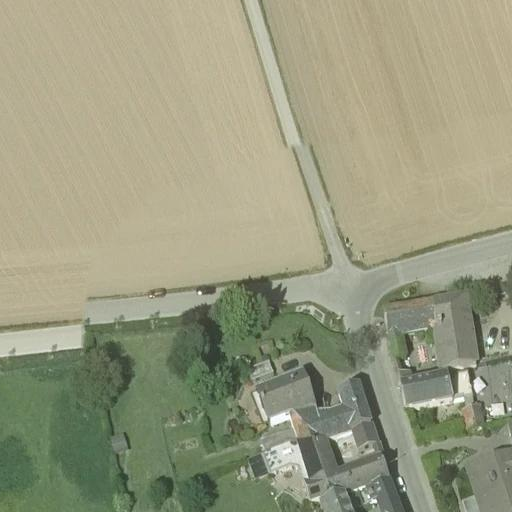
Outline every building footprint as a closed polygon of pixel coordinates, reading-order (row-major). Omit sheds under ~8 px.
[(465,302),(383,316),(390,351),(387,352),(388,356),(391,355),(394,365),(405,362),(401,339),(434,334),(444,378),(476,371),(465,302)] [(269,376),(248,385),(252,395),(273,388),(269,376)] [(400,387),(405,415),(452,406),(464,403),(466,415),(474,412),(467,379),(411,390),(409,378),(398,380),(398,383),(395,384),(396,387),(400,387)] [(294,444),(299,457),(325,447),(335,444),(370,430),(358,391),(338,398),(342,411),(315,419),(303,389),(257,407),(269,439),(290,432),(294,444)] [(466,415),(462,416),(467,435),(483,432),(477,411),(474,412),(466,415)] [(355,446),(359,457),(377,451),(370,430),(335,444),(337,451),(355,446)] [(294,444),(261,456),(265,470),(299,457),(294,444)] [(249,476),(255,495),(299,480),(332,468),(325,447),(299,457),(265,470),(249,476)] [(474,500),(478,511),(511,511),(511,458),(466,474),(474,500)] [(336,480),(332,468),(299,480),(303,491),(309,509),(320,504),(322,510),(344,502),(366,493),(389,485),(381,464),(336,480)] [(379,511),(398,511),(389,485),(366,493),(367,496),(359,499),(363,510),(377,506),(379,511)] [(460,504),(462,511),(478,511),(474,500),(460,504)] [(322,511),(347,511),(344,502),(322,510),(322,511)]
